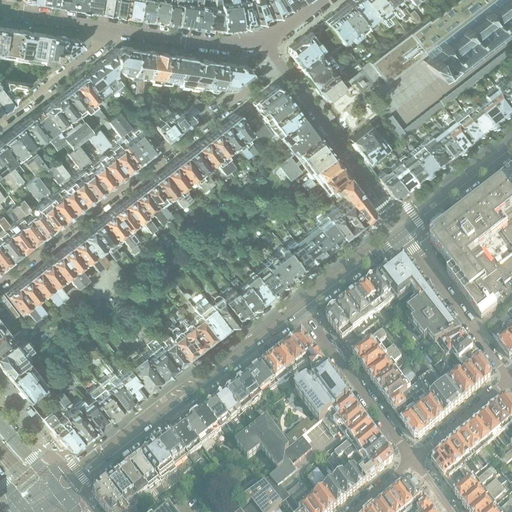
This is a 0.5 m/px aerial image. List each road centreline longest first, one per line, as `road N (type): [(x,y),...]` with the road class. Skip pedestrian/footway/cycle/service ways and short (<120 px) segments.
road 1 (tertiary): [(394,221),(49,477)]
road 2 (residential): [(0,282),(281,64)]
road 3 (tertiary): [(64,496),(302,313)]
road 4 (residential): [(394,221),(281,64)]
road 5 (residential): [(413,460),(302,313)]
road 6 (residential): [(508,378),(403,235)]
road 7 (residential): [(0,123),(119,31)]
road 8 (tertiary): [(511,130),(394,221)]
road 9 (residential): [(264,38),(208,44),(119,31)]
road 10 (tertiary): [(403,235),(511,149)]
road 11 (tertiary): [(302,313),(403,235)]
road 12 (residential): [(508,378),(413,460)]
road 13 (residential): [(119,31),(0,11)]
